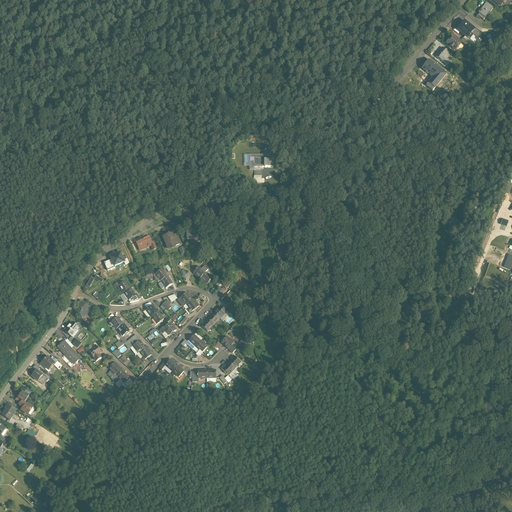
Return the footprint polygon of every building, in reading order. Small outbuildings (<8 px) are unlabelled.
[(486,4),(478,14),(484,19),(492,9),(486,4)] [(474,31),(464,22),(456,31),(469,41),(473,37),(471,35),(474,31)] [(452,36),(446,44),(454,51),(454,50),(455,51),(456,50),(458,49),(457,47),(460,43),(460,42),(452,36)] [(469,45),(462,40),(460,42),(460,43),(466,48),(469,45)] [(442,49),(435,58),(443,64),(444,63),(443,62),(449,55),(445,52),(442,49)] [(446,75),(428,61),(422,70),(433,78),(428,85),(435,90),(446,75)] [(254,159),(254,170),(273,170),(273,159),(254,159)] [(460,224),(452,220),(448,227),(450,228),(456,231),(457,230),(458,231),(460,227),(460,226),(459,225),(460,224)] [(201,228),(194,229),(194,232),(186,233),(186,237),(188,237),(188,240),(192,239),(192,241),(199,240),(198,232),(201,232),(201,228)] [(171,236),(166,239),(166,238),(164,239),(164,241),(168,250),(175,247),(175,248),(179,246),(176,239),(173,241),(171,236)] [(146,240),(136,244),(139,251),(140,252),(142,251),(142,250),(149,247),(150,248),(151,247),(152,251),(156,250),(153,243),(151,244),(149,238),(145,239),(146,240)] [(282,251),(275,253),(277,260),(283,259),(284,260),(288,259),(285,250),(282,251)] [(120,253),(110,258),(111,261),(114,267),(115,267),(124,263),(123,261),(120,253)] [(111,261),(104,264),(107,272),(115,269),(115,267),(114,267),(111,261)] [(198,268),(193,274),(200,280),(200,279),(205,274),(205,273),(207,271),(208,271),(204,267),(201,271),(198,268)] [(162,270),(155,275),(160,282),(161,282),(167,278),(162,270)] [(214,277),(207,271),(205,273),(212,279),(214,277)] [(205,273),(205,274),(200,279),(207,285),(212,279),(205,273)] [(167,278),(161,282),(166,289),(172,285),(167,277),(167,278)] [(125,282),(118,287),(123,294),(124,294),(130,290),(125,282)] [(130,290),(124,294),(129,301),(135,297),(130,289),(130,290)] [(186,294),(180,299),(186,306),(192,301),(186,294)] [(175,295),(169,297),(171,303),(177,300),(175,295)] [(183,308),(186,306),(180,299),(177,301),(183,308)] [(92,308),(80,301),(74,311),(82,319),(88,313),(89,314),(92,308)] [(192,301),(186,306),(192,313),(199,307),(196,304),(195,304),(192,301)] [(163,306),(168,311),(171,308),(166,303),(163,306)] [(152,307),(146,311),(151,319),(152,318),(157,314),(152,307)] [(231,307),(230,309),(229,308),(226,311),(232,317),(236,311),(231,307)] [(220,308),(214,314),(220,319),(220,320),(226,313),(220,308)] [(157,314),(152,318),(157,325),(164,320),(158,313),(157,314)] [(214,314),(208,321),(213,326),(214,326),(220,319),(214,314)] [(185,317),(179,322),(182,325),(188,320),(185,317)] [(117,318),(111,323),(117,330),(123,326),(117,318)] [(208,320),(201,327),(207,332),(213,326),(208,321),(208,320)] [(72,323),(65,332),(71,337),(78,329),(72,323)] [(123,326),(117,330),(123,337),(129,332),(123,325),(123,326)] [(170,325),(163,330),(166,333),(169,337),(176,331),(173,328),(172,329),(170,325)] [(194,336),(189,342),(195,348),(200,342),(194,336)] [(137,340),(135,337),(128,342),(132,348),(134,347),(140,342),(138,339),(137,340)] [(115,345),(118,349),(126,343),(124,338),(115,345)] [(230,341),(226,338),(221,344),(228,350),(231,346),(234,343),(231,340),(230,341)] [(73,344),(78,349),(81,344),(76,340),(73,344)] [(71,350),(64,342),(58,348),(65,355),(71,350)] [(145,349),(140,342),(134,347),(139,354),(145,349)] [(207,348),(200,342),(195,348),(202,354),(207,348)] [(96,346),(92,348),(93,349),(89,352),(97,362),(103,358),(100,354),(101,353),(96,346)] [(116,349),(113,353),(118,359),(122,355),(116,349)] [(145,349),(140,353),(145,360),(148,358),(151,356),(146,349),(145,349)] [(80,360),(71,350),(65,355),(66,356),(74,365),(79,361),(80,360)] [(74,365),(66,356),(62,360),(71,368),(74,365)] [(50,360),(47,357),(41,363),(49,371),(54,365),(55,364),(50,360)] [(62,366),(53,357),(50,360),(55,364),(54,365),(58,370),(62,366)] [(240,363),(234,357),(231,360),(232,361),(229,364),(234,370),(240,363)] [(177,367),(171,361),(166,367),(172,373),(177,367)] [(234,370),(229,364),(226,368),(225,367),(222,370),(223,371),(228,376),(234,370)] [(123,373),(117,366),(112,372),(117,378),(118,378),(123,373)] [(177,367),(172,373),(179,379),(184,373),(177,367)] [(36,370),(31,376),(34,378),(38,381),(40,378),(42,375),(37,371),(36,370)] [(130,380),(124,373),(123,373),(118,378),(124,385),(130,380)] [(22,391),(18,397),(22,400),(25,401),(29,396),(22,391)] [(29,396),(25,401),(33,407),(37,401),(29,396)] [(25,401),(22,400),(20,402),(19,404),(22,406),(22,407),(23,407),(21,410),(28,414),(33,407),(25,401)] [(16,410),(7,404),(5,408),(6,409),(2,415),(9,420),(16,410)] [(27,434),(34,438),(37,434),(29,430),(27,434)]
